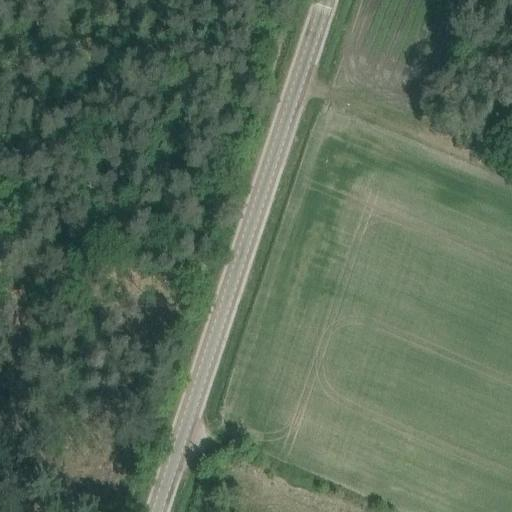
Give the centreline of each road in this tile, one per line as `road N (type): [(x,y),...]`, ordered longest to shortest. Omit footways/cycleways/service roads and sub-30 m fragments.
road 1 (tertiary): [(158,511),(326,0)]
road 2 (track): [(0,264),(235,280)]
road 3 (track): [(299,80),(511,170)]
